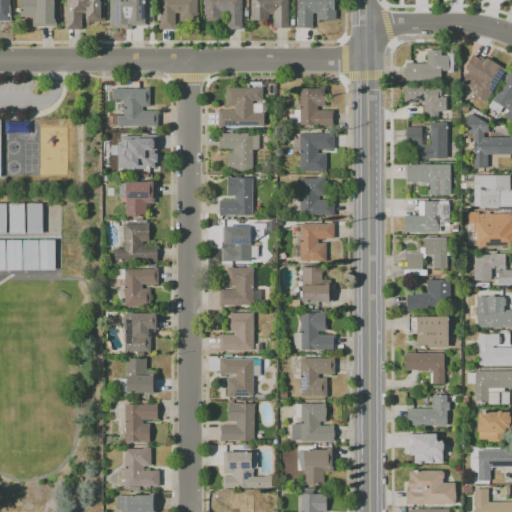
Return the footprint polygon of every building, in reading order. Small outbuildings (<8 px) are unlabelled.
[(0,0),(10,0),(10,21),(0,21),(0,0)] [(53,0),(53,18),(55,18),(55,20),(56,20),(56,26),(32,26),(32,16),(20,16),(20,0),(53,0)] [(103,0),(103,12),(104,12),(104,21),(85,21),(85,18),(85,13),(81,13),(81,29),(65,29),(65,23),(66,23),(66,0),(103,0)] [(144,0),(144,18),(145,18),(145,25),(123,25),(123,16),(110,16),(110,0),(144,0)] [(197,0),(197,25),(180,25),(180,13),(175,13),(175,29),(159,29),(159,23),(160,23),(159,0),(197,0)] [(241,0),(241,24),(242,24),(242,29),(226,29),(226,11),(221,11),(221,20),(203,21),(203,16),(204,16),(204,0),(241,0)] [(287,0),(287,24),(288,24),(288,28),(272,28),(272,14),(268,14),(268,20),(249,20),(249,16),(250,16),(250,0),(287,0)] [(297,0),(333,0),(333,10),(335,10),(335,19),(316,20),(316,13),(312,13),(312,28),(295,28),(295,24),(297,24),(297,0)] [(406,80),(406,63),(427,63),(427,50),(441,50),(441,54),(448,54),(448,70),(440,70),(440,80),(406,80)] [(488,98),(461,81),(468,70),(480,77),(491,60),(506,69),(488,98)] [(511,112),(492,100),(510,71),(511,72),(511,112)] [(424,102),(404,102),(404,85),(441,85),(441,95),(438,95),(438,97),(446,97),(446,111),(438,111),(438,116),(424,116),(424,102)] [(117,126),(117,115),(124,115),(124,99),(112,99),(112,88),(145,89),(145,87),(150,87),(150,106),(143,106),(143,110),(158,110),(158,127),(154,127),(154,126),(117,126)] [(225,106),(226,87),(230,87),(230,88),(262,88),(262,100),(252,100),(252,113),(263,113),(263,126),(222,126),(218,126),(218,110),(234,110),(234,106),(225,106)] [(299,125),(299,123),(294,123),(294,109),(299,109),(299,88),(325,88),(325,105),(317,105),(317,110),(333,109),(333,115),(332,115),(332,121),(333,121),(333,125),(327,125),(327,124),(299,125)] [(460,109),(463,103),(469,106),(466,112),(460,109)] [(473,168),(473,159),(472,158),(472,155),(473,154),(473,132),(472,134),(469,134),(467,132),(465,132),(465,116),(467,116),(468,114),(472,114),(473,115),(487,124),(487,132),(483,132),(483,137),(511,137),(511,154),(488,154),(488,168),(473,168)] [(415,158),(416,143),(406,142),(406,127),(421,127),(421,144),(430,144),(430,122),(447,122),(447,158),(431,158),(415,158)] [(124,134),(151,134),(151,132),(158,132),(158,149),(142,149),(142,153),(150,153),(150,172),(142,172),(142,171),(124,171),(124,134)] [(218,132),(222,132),(222,133),(258,133),(258,149),(252,149),(252,170),(226,170),(226,153),(233,152),(233,148),(218,148),(218,132)] [(299,171),(299,133),(326,133),(326,132),(333,132),(333,148),(317,148),(317,153),(325,153),(325,171),(317,171),(299,171)] [(406,181),(406,164),(450,164),(450,194),(427,195),(427,189),(429,189),(429,186),(417,186),(417,181),(406,181)] [(511,206),(473,206),(473,175),(509,175),(509,190),(511,190),(511,206)] [(227,176),(231,176),(231,177),(252,177),(252,215),(223,215),(223,216),(219,216),(219,200),(234,200),(234,195),(227,195),(227,176)] [(300,215),(299,177),(317,177),(317,176),(325,176),(325,195),(318,195),(318,199),(333,199),(333,215),(325,215),(325,214),(300,215)] [(126,216),(125,198),(119,198),(118,183),(126,182),(153,181),(154,203),(146,203),(146,216),(126,216)] [(404,232),(404,215),(418,215),(418,201),(449,201),(449,223),(444,223),(444,225),(438,225),(438,232),(404,232)] [(24,203),(25,233),(9,234),(9,203),(24,203)] [(42,203),(42,233),(27,234),(27,203),(42,203)] [(476,244),(476,231),(472,231),(472,223),(466,223),(466,211),(481,211),(481,214),(511,214),(511,230),(496,230),(496,233),(502,233),(502,236),(502,243),(502,245),(486,245),(486,244),(476,244)] [(115,261),(115,249),(124,249),(124,224),(145,224),(145,222),(149,222),(149,241),(143,241),(143,246),(157,246),(157,261),(153,261),(115,261)] [(231,257),(229,257),(227,255),(227,251),(228,250),(229,248),(221,248),(221,224),(249,225),(249,222),(265,223),(265,227),(263,227),(262,235),(253,241),(251,241),(251,261),(231,260),(231,257)] [(300,260),(300,223),(326,223),(326,222),(333,222),(333,238),(317,238),(317,242),(326,242),(326,261),(318,261),(318,260),(300,260)] [(425,255),(424,237),(446,237),(446,268),(433,268),(433,255),(425,255)] [(21,240),(22,270),(7,270),(6,240),(21,240)] [(38,240),(38,270),(23,270),(23,240),(38,240)] [(54,240),(55,270),(40,270),(39,240),(54,240)] [(406,269),(406,253),(422,252),(422,269),(406,269)] [(473,281),(473,254),(490,254),(490,253),(505,253),(505,269),(511,269),(511,284),(498,285),(497,268),(491,268),(491,281),(473,281)] [(125,307),(125,269),(154,269),(154,267),(159,267),(159,284),(142,284),(142,289),(150,289),(150,307),(125,307)] [(219,306),(219,290),(235,290),(235,285),(227,286),(227,267),(236,267),(236,268),(253,268),(253,306),(219,306)] [(302,267),(321,267),(321,279),(330,279),(330,302),(325,302),(325,301),(301,301),(301,284),(302,284),(302,267)] [(406,293),(427,292),(427,289),(426,289),(426,280),(449,279),(449,299),(438,299),(436,308),(405,309),(406,293)] [(511,327),(476,327),(476,297),(488,296),(488,295),(493,295),(493,296),(503,296),(503,299),(505,300),(505,304),(503,306),(503,310),(511,310),(511,327)] [(293,349),(293,334),(300,334),(300,313),(311,313),(311,309),(318,309),(319,312),(320,312),(320,311),(326,311),(326,317),(325,317),(325,324),(326,324),(326,330),(318,330),(318,335),(334,334),(334,340),(333,340),(333,346),(334,346),(334,350),(326,350),(326,349),(293,349)] [(125,351),(124,325),(123,325),(123,313),(158,312),(158,329),(155,329),(155,332),(150,332),(151,351),(125,351)] [(219,335),(234,335),(234,331),(227,331),(227,312),(253,312),(253,350),(223,350),(223,351),(219,351),(219,335)] [(447,316),(447,347),(416,347),(416,316),(447,316)] [(511,364),(479,364),(478,333),(498,333),(498,335),(500,337),(500,342),(498,343),(498,345),(492,345),(492,347),(511,347),(511,364)] [(405,353),(444,353),(444,383),(432,383),(432,370),(405,370),(405,353)] [(300,395),(300,358),(329,358),(329,357),(334,357),(334,373),(318,373),(318,377),(326,377),(326,396),(322,396),(322,395),(300,395)] [(126,392),(126,358),(146,358),(146,371),(154,371),(154,393),(150,393),(150,392),(126,392)] [(219,358),(226,358),(253,358),(253,396),(235,396),(235,397),(227,397),(227,378),(235,378),(235,374),(219,374),(219,358)] [(474,401),(474,383),(466,383),(466,372),(474,372),(474,371),(511,371),(511,388),(488,388),(488,401),(474,401)] [(487,403),(497,403),(498,389),(488,389),(487,403)] [(432,395),(446,395),(446,402),(449,402),(449,410),(447,410),(447,425),(433,425),(433,424),(407,425),(407,408),(432,408),(432,395)] [(227,402),(233,402),(233,403),(253,403),(253,440),(224,440),(224,441),(219,441),(219,436),(220,436),(220,430),(219,430),(219,425),(235,425),(235,421),(227,421),(227,402)] [(291,440),(291,424),(300,424),(300,403),(322,403),(322,402),(325,402),(325,421),(320,421),(320,425),(334,425),(334,442),(330,442),(330,441),(300,441),(300,440),(291,440)] [(125,404),(154,404),(154,403),(157,403),(157,419),(143,419),(143,423),(149,423),(149,442),(146,442),(146,441),(125,441),(125,404)] [(478,439),(478,431),(477,431),(477,421),(478,421),(478,412),(497,412),(497,410),(501,410),(501,412),(511,412),(511,429),(510,429),(510,433),(507,433),(507,441),(488,441),(488,439),(478,439)] [(406,434),(437,433),(437,440),(443,440),(444,462),(414,463),(414,455),(410,455),(410,449),(406,449),(406,434)] [(125,449),(143,449),(143,447),(150,447),(150,466),(144,466),(144,471),(158,471),(158,486),(152,486),(152,485),(124,485),(116,485),(116,475),(120,475),(120,470),(125,470),(125,449)] [(304,484),(304,466),(303,466),(303,449),(327,450),(327,448),(333,448),(333,471),(324,471),(323,484),(304,484)] [(477,481),(477,450),(511,450),(511,467),(491,467),(491,470),(489,470),(489,481),(477,481)] [(271,475),(271,488),(241,487),(241,486),(234,486),(234,488),(223,488),(223,476),(232,477),(232,473),(222,473),(223,459),(224,459),(224,451),(250,452),(257,452),(257,468),(252,468),(252,476),(264,476),(264,475),(271,475)] [(409,471),(442,470),(443,472),(443,477),(442,478),(442,483),(455,483),(455,504),(406,504),(406,489),(408,489),(408,479),(409,479),(409,471)] [(511,511),(474,511),(474,488),(488,488),(488,501),(511,501),(511,511)] [(234,511),(234,510),(227,510),(227,492),(233,492),(233,493),(253,492),(253,511),(234,511)] [(126,511),(126,510),(116,510),(116,495),(149,495),(149,493),(155,493),(155,511),(126,511)] [(301,511),(301,494),(322,494),(322,493),(326,493),(326,511),(319,511),(301,511)]
